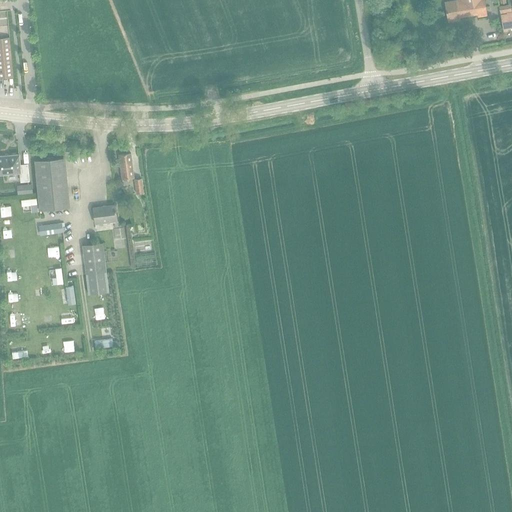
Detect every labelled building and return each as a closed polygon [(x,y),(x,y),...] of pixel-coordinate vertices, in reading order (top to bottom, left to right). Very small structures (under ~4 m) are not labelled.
[(478,17),(486,15),(483,0),(458,0),(444,2),(448,22),(459,20),(458,16),(478,13),(478,17)] [(500,0),(501,5),(498,6),(502,27),(511,24),(511,16),(510,4),(506,4),(505,0),(500,0)] [(0,38),(0,78),(13,77),(10,37),(0,38)] [(122,179),(134,177),(132,153),(119,154),(122,179)] [(21,181),(29,181),(27,164),(20,165),(19,154),(0,155),(0,174),(20,173),(21,181)] [(35,160),(40,209),(70,206),(65,157),(35,160)] [(142,178),(135,179),(136,193),(143,192),(142,178)] [(95,223),(117,220),(115,204),(93,207),(95,223)] [(109,291),(103,242),(83,244),(88,294),(109,291)]
